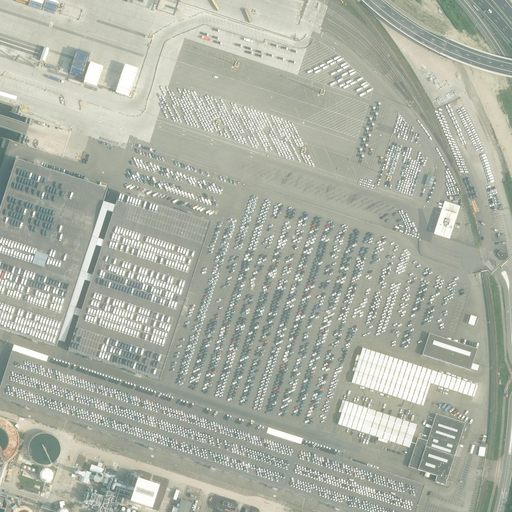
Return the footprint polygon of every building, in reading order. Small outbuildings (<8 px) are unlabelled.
[(218,22),(215,29),(228,33),(230,25),(218,22)] [(268,49),(286,54),(288,44),(275,41),(274,43),(270,42),(270,43),(259,40),(257,47),(259,47),(258,50),(267,52),(268,49)] [(108,190),(17,162),(0,215),(0,331),(56,350),(108,190)] [(428,175),(425,185),(432,187),(435,177),(428,175)] [(159,380),(210,222),(118,192),(67,351),(159,380)] [(449,239),(460,207),(445,203),(435,234),(449,239)] [(501,250),(497,254),(504,261),(508,257),(503,251),(502,252),(501,250)] [(470,371),(477,349),(429,334),(422,356),(470,371)] [(343,452),(13,344),(0,383),(0,397),(352,511),(414,511),(424,484),(341,457),(343,452)] [(478,386),(386,356),(362,348),(360,356),(357,355),(352,371),(355,372),(351,383),(375,391),(423,406),(430,383),(474,398),(478,386)] [(416,425),(369,409),(342,400),(338,412),(341,413),(338,425),(409,448),(416,425)] [(436,414),(427,441),(417,438),(408,467),(437,476),(435,482),(445,485),(465,424),(436,414)] [(0,461),(3,459),(3,457),(6,456),(9,456),(8,453),(7,452),(7,449),(10,448),(9,447),(11,444),(12,443),(10,440),(10,438),(14,439),(14,430),(13,427),(7,420),(0,417),(0,461)] [(45,466),(57,462),(60,451),(60,450),(56,435),(47,432),(45,432),(32,436),(28,447),(33,463),(41,466),(45,466)] [(55,471),(43,468),(39,480),(51,484),(55,471)] [(152,510),(159,487),(137,480),(130,503),(152,510)] [(189,511),(193,504),(180,500),(178,509),(173,507),(171,511),(189,511)]
